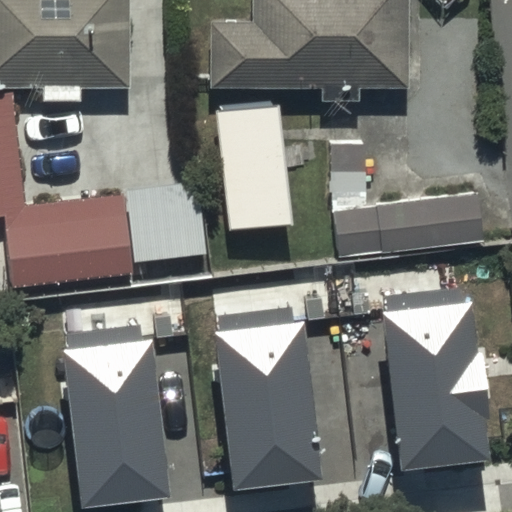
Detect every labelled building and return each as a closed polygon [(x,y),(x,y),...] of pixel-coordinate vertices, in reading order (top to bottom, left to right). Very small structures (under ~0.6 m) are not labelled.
[(0,0),(0,74),(41,75),(41,90),(81,91),(81,76),(124,76),(125,0),(0,0)] [(206,75),(315,77),(314,90),(355,90),(355,77),(405,78),(405,0),(249,0),(249,12),(207,11),(206,75)] [(12,87),(0,88),(0,216),(26,214),(12,87)] [(273,89),(210,96),(224,219),(287,211),(273,89)] [(478,183),(369,196),(361,133),(325,137),(327,181),(335,248),(483,230),(478,183)] [(122,182),(130,254),(205,246),(196,169),(121,177),(122,182)] [(462,291),(373,302),(391,458),(481,447),(462,291)] [(292,308),(209,318),(227,475),(292,468),(289,443),(307,441),(292,308)] [(80,492),(137,486),(135,461),(154,459),(141,338),(65,345),(80,492)]
